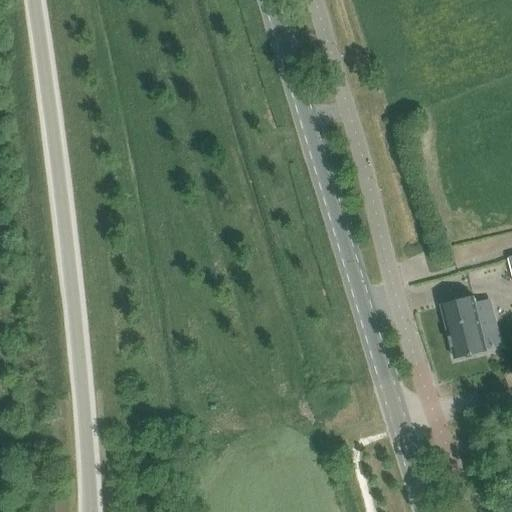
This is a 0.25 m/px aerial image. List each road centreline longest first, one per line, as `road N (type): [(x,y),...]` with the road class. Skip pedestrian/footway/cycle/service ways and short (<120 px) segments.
road 1 (unclassified): [(28,0),(94,511)]
road 2 (tertiary): [(395,416),(270,0)]
